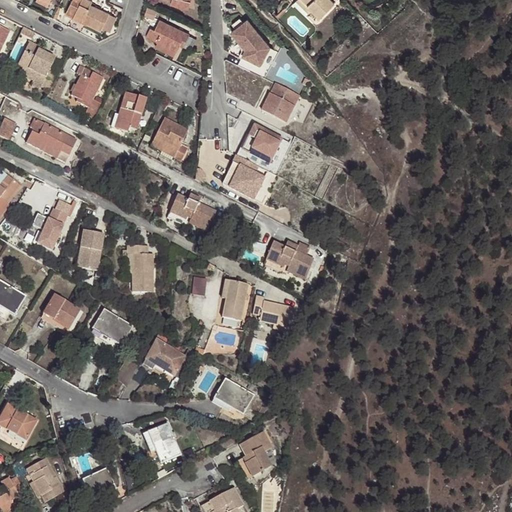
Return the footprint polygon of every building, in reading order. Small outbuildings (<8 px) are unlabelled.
[(81,0),(80,4),(72,0),(65,13),(73,17),(74,15),(83,19),(82,22),(100,32),(109,14),(91,5),(92,2),(88,0),(81,0)] [(167,0),(171,1),(170,4),(188,9),(191,0),(167,0)] [(311,9),(302,0),(295,0),(308,12),(311,9)] [(329,0),(302,0),(311,9),(319,17),(334,4),(329,0)] [(74,15),(73,17),(72,19),(81,24),(82,22),(83,19),(74,15)] [(235,30),(243,23),(239,19),(232,25),(235,30)] [(150,29),(146,38),(157,44),(176,53),(179,47),(181,43),(184,44),(189,35),(160,20),(155,31),(150,29)] [(270,48),(247,20),(243,23),(235,30),(231,33),(246,51),(243,57),(261,66),(270,48)] [(0,49),(9,32),(0,27),(0,49)] [(49,92),(57,75),(48,70),(54,58),(37,49),(39,47),(29,42),(15,70),(42,83),(40,86),(40,87),(49,92)] [(176,53),(157,44),(155,48),(174,57),(176,53)] [(75,102),(87,108),(88,106),(96,111),(100,103),(92,99),(102,78),(79,67),(75,74),(79,76),(70,95),(77,99),(75,102)] [(13,73),(40,86),(42,83),(15,70),(13,73)] [(300,98),(274,85),(261,111),(287,125),(300,98)] [(123,93),(117,115),(121,116),(117,129),(127,132),(128,128),(136,130),(145,99),(123,93)] [(88,106),(87,108),(85,113),(93,118),(96,111),(88,106)] [(15,125),(4,119),(0,127),(0,137),(7,141),(15,125)] [(67,136),(33,119),(29,128),(32,129),(25,143),(42,151),(41,153),(56,159),(67,136)] [(149,147),(160,152),(162,147),(174,153),(172,158),(180,162),(187,149),(180,145),(187,130),(163,119),(149,147)] [(267,173),(282,144),(272,139),(273,136),(256,127),(250,138),(248,136),(237,158),(267,173)] [(276,178),(293,146),(273,136),(272,139),(282,144),(267,173),(276,178)] [(162,147),(160,152),(172,158),(174,153),(162,147)] [(276,178),(237,158),(223,186),(261,206),(276,178)] [(0,210),(3,212),(7,207),(4,204),(18,186),(6,176),(0,184),(0,210)] [(185,199),(175,195),(166,218),(186,227),(187,224),(206,231),(215,211),(197,204),(199,198),(188,193),(185,199)] [(73,206),(56,197),(53,211),(67,217),(73,206)] [(53,250),(67,217),(53,211),(49,219),(37,214),(31,228),(41,231),(36,243),(53,250)] [(79,269),(96,271),(102,235),(81,231),(78,248),(78,249),(82,249),(79,269)] [(295,252),(297,247),(286,243),(284,247),(273,243),(263,266),(284,275),(285,273),(304,280),(313,260),(306,256),(295,252)] [(299,243),(297,247),(295,252),(306,256),(310,248),(299,243)] [(130,275),(152,286),(152,255),(147,255),(147,247),(126,247),(126,256),(130,256),(130,275)] [(152,293),(152,286),(130,275),(130,293),(152,293)] [(193,295),(206,297),(208,278),(195,277),(193,295)] [(246,284),(228,280),(224,298),(220,317),(239,321),(246,284)] [(0,282),(0,309),(13,317),(25,296),(0,282)] [(52,295),(43,311),(54,317),(52,321),(67,330),(78,310),(52,295)] [(263,298),(254,296),(250,315),(258,317),(257,322),(272,325),(271,329),(288,332),(292,308),(262,302),(263,298)] [(100,309),(92,325),(109,315),(100,309)] [(54,317),(43,311),(41,314),(52,321),(54,317)] [(109,315),(92,325),(102,331),(100,336),(119,346),(130,327),(109,315)] [(102,331),(92,325),(89,329),(100,336),(102,331)] [(153,340),(144,356),(155,363),(153,365),(172,376),(183,357),(153,340)] [(155,363),(144,356),(142,359),(153,365),(155,363)] [(254,388),(254,386),(248,383),(243,390),(222,379),(213,394),(224,401),(222,405),(241,415),(252,395),(254,396),(257,390),(254,388)] [(210,399),(222,405),(224,401),(213,394),(210,399)] [(7,413),(13,409),(6,406),(0,416),(0,424),(9,429),(6,432),(15,437),(7,413)] [(36,422),(13,409),(7,413),(15,437),(25,442),(36,422)] [(9,429),(0,424),(0,428),(6,432),(9,429)] [(165,424),(148,431),(153,442),(149,443),(158,463),(178,454),(165,424)] [(153,442),(148,431),(144,433),(149,443),(153,442)] [(268,448),(260,432),(236,445),(242,456),(239,458),(249,476),(268,466),(261,452),(268,448)] [(44,459),(41,461),(49,473),(52,472),(44,459)] [(49,473),(41,461),(23,471),(27,477),(28,476),(32,483),(40,496),(44,503),(61,493),(58,488),(60,486),(52,472),(49,473)] [(80,480),(87,497),(99,491),(100,495),(114,489),(104,468),(80,480)] [(0,511),(3,511),(13,507),(10,502),(18,498),(7,478),(0,482),(0,485),(1,487),(0,487),(0,511)] [(40,496),(32,483),(27,485),(35,499),(40,496)] [(200,511),(237,511),(235,509),(241,505),(232,488),(198,507),(200,511)] [(99,491),(87,497),(89,500),(100,495),(99,491)]
